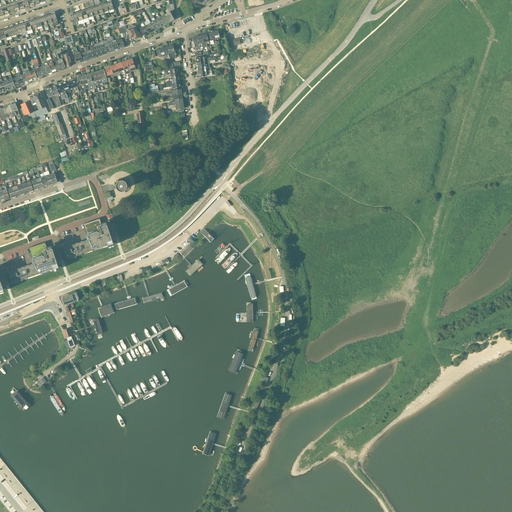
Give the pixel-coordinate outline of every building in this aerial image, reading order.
[(21,9),(24,8),(21,0),(19,0),(18,0),(15,0),(19,9),(21,9)] [(27,0),(21,0),(24,8),(27,7),(29,6),(27,0)] [(108,2),(106,3),(109,11),(114,9),(111,0),(108,1),(108,2)] [(14,12),(11,3),(6,5),(9,13),(11,12),(11,13),(14,12)] [(103,3),(100,4),(103,13),(109,11),(106,3),(103,3)] [(93,7),(93,6),(90,7),(93,16),(98,14),(95,6),(93,7)] [(83,10),(80,11),(83,20),(88,18),(85,10),(83,10)] [(52,13),(49,14),(52,23),(53,26),(58,25),(57,21),(58,21),(54,12),(51,13),(52,13)] [(169,12),(165,15),(169,22),(174,19),(169,12)] [(70,14),(73,23),(78,21),(75,13),(73,14),(73,13),(70,14)] [(47,15),(47,14),(44,15),(47,24),(52,23),(49,14),(47,15)] [(165,15),(160,17),(164,25),(169,22),(165,15)] [(160,17),(155,20),(160,28),(164,25),(160,17)] [(34,19),(37,28),(42,26),(39,18),(37,18),(34,19)] [(160,28),(155,20),(151,23),(155,30),(160,28)] [(26,21),(24,22),(27,31),(32,30),(29,21),(27,22),(26,21)] [(155,30),(151,23),(146,25),(150,33),(155,30)] [(16,25),(13,26),(16,35),(21,33),(19,25),(16,25)] [(132,25),(129,26),(128,27),(129,29),(127,29),(131,40),(134,39),(135,39),(136,40),(139,39),(139,38),(139,37),(135,26),(134,27),(133,25),(132,25)] [(141,28),(146,36),(150,33),(146,25),(141,28)] [(125,26),(118,29),(120,34),(121,34),(124,33),(125,36),(126,39),(129,38),(125,26)] [(3,29),(6,38),(11,36),(8,28),(6,29),(6,28),(3,29)] [(209,33),(211,41),(213,40),(214,45),(217,45),(214,32),(209,33)] [(118,36),(116,37),(117,40),(119,50),(125,48),(123,42),(127,41),(126,39),(125,36),(124,33),(121,34),(120,34),(121,35),(118,36)] [(71,35),(66,37),(64,37),(66,45),(73,43),(71,35)] [(106,38),(107,40),(109,45),(111,52),(114,51),(112,42),(111,42),(109,37),(106,38)] [(112,37),(109,37),(111,42),(112,42),(114,51),(119,50),(116,41),(113,41),(112,37)] [(94,44),(89,46),(91,50),(93,58),(97,57),(95,49),(94,44)] [(4,49),(2,50),(4,55),(6,62),(11,60),(7,48),(4,49)] [(63,55),(67,68),(72,66),(68,53),(67,48),(62,49),(64,55),(63,55)] [(163,55),(165,61),(168,60),(164,48),(159,49),(159,50),(155,51),(155,50),(152,52),(153,57),(161,55),(161,56),(163,55)] [(76,49),(73,50),(74,54),(73,54),(76,64),(83,62),(80,52),(77,53),(76,49)] [(55,52),(54,52),(55,57),(56,57),(60,69),(62,68),(63,69),(64,68),(64,67),(65,67),(63,62),(64,62),(63,57),(61,57),(61,59),(59,60),(57,54),(56,51),(55,52)] [(50,57),(46,58),(47,61),(52,72),(56,71),(52,61),(51,59),(50,57)] [(56,57),(51,59),(52,61),(56,71),(60,69),(56,57)] [(132,59),(127,60),(131,72),(136,70),(134,66),(135,66),(132,59)] [(131,72),(127,60),(121,62),(124,70),(126,69),(127,73),(131,72)] [(42,61),(38,62),(43,76),(47,74),(43,62),(42,61)] [(43,62),(47,74),(52,72),(47,61),(43,62)] [(38,62),(33,64),(34,66),(36,69),(35,69),(39,78),(43,76),(38,62)] [(110,66),(114,76),(119,74),(116,64),(110,66)] [(105,68),(107,75),(110,74),(111,77),(114,76),(110,66),(105,68)] [(104,83),(107,82),(106,78),(104,69),(99,70),(102,80),(103,83),(102,83),(103,86),(105,85),(104,83)] [(94,89),(95,89),(90,73),(86,74),(90,88),(89,88),(90,90),(94,89)] [(10,74),(6,75),(6,76),(6,78),(11,89),(15,87),(12,79),(10,74)] [(90,88),(86,74),(81,76),(84,84),(83,84),(85,89),(89,88),(90,88)] [(6,76),(1,78),(6,91),(11,89),(6,78),(6,76)] [(81,76),(77,77),(77,78),(79,86),(81,94),(86,92),(85,89),(83,84),(84,84),(81,76)] [(76,92),(71,80),(67,81),(70,89),(72,89),(74,93),(76,92)] [(63,92),(65,98),(68,98),(62,83),(58,85),(61,93),(63,92)] [(59,93),(56,85),(51,87),(56,101),(58,107),(61,106),(59,100),(57,94),(59,93)] [(46,89),(49,98),(51,97),(54,102),(56,101),(51,87),(46,89)] [(29,96),(31,100),(30,100),(39,121),(45,118),(43,115),(48,113),(39,92),(29,96)] [(28,114),(31,120),(37,118),(39,121),(30,100),(20,105),(25,116),(28,114)] [(15,102),(9,104),(14,116),(15,118),(17,117),(16,115),(15,112),(14,113),(14,112),(18,110),(15,102)] [(14,116),(9,104),(4,106),(8,114),(11,112),(12,113),(11,114),(12,117),(14,116)] [(144,122),(143,112),(136,113),(137,123),(144,122)] [(57,113),(52,115),(54,121),(61,141),(67,139),(61,123),(60,124),(60,123),(60,122),(57,113)] [(115,184),(115,185),(115,186),(116,186),(116,187),(116,188),(117,188),(117,189),(118,189),(118,190),(119,190),(120,190),(120,191),(121,191),(122,191),(123,191),(123,190),(124,190),(125,190),(125,189),(126,189),(126,188),(127,188),(127,187),(127,186),(127,185),(127,184),(127,183),(127,182),(126,181),(126,180),(125,180),(124,179),(123,179),(122,179),(121,179),(120,179),(119,179),(118,179),(118,180),(117,180),(117,181),(116,181),(116,182),(116,183),(116,184),(115,184)] [(223,205),(229,211),(235,205),(230,199),(223,205)] [(67,259),(113,243),(110,232),(109,232),(107,227),(103,228),(100,218),(83,224),(88,239),(63,248),(67,259)] [(12,283),(59,267),(55,256),(54,256),(52,251),(48,252),(45,242),(29,248),(34,263),(8,272),(12,283)] [(187,274),(202,264),(197,258),(183,268),(187,274)] [(258,271),(253,273),(260,298),(266,296),(258,271)] [(170,297),(188,287),(184,281),(166,291),(170,297)] [(64,304),(73,301),(78,299),(76,292),(69,295),(70,296),(62,299),(64,304)] [(141,305),(162,297),(161,293),(140,301),(141,305)] [(117,311),(138,303),(136,297),(115,305),(117,311)] [(101,318),(114,313),(111,303),(97,308),(101,318)] [(91,321),(95,336),(101,334),(96,319),(91,321)] [(67,340),(70,347),(74,345),(68,328),(64,330),(65,334),(67,340)] [(259,330),(253,350),(257,351),(263,332),(259,330)] [(241,354),(233,373),(238,375),(246,356),(241,354)] [(46,381),(43,377),(38,381),(39,381),(35,384),(38,389),(42,386),(41,385),(46,381)] [(31,405),(17,390),(10,396),(24,412),(31,405)] [(226,393),(218,418),(225,420),(233,395),(226,393)] [(213,432),(205,455),(211,457),(219,435),(213,432)]
